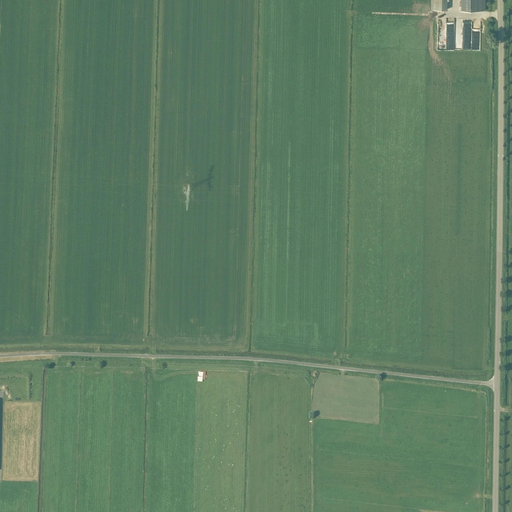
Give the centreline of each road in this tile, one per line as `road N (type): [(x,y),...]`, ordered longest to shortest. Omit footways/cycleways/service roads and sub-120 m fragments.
road 1 (unclassified): [(0,351),(217,356),(496,384)]
road 2 (tertiary): [(496,384),(499,0)]
road 3 (tertiary): [(493,511),(496,384)]
